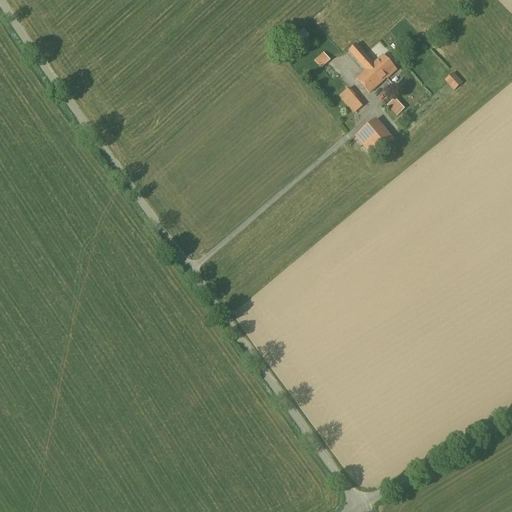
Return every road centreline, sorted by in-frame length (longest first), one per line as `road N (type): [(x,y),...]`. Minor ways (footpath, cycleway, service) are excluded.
road 1 (unclassified): [(359,507),(2,0)]
road 2 (unclassified): [(359,507),(511,414)]
